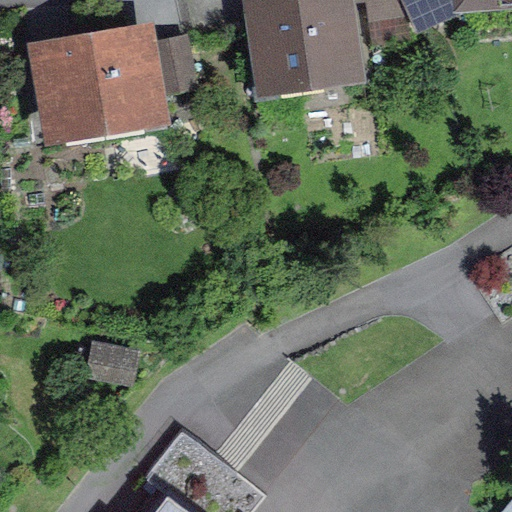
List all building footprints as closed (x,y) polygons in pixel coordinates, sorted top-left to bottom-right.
[(245,0),(239,1),(254,105),(363,89),(354,24),(407,16),(399,0),(245,0)] [(511,0),(399,0),(407,16),(415,34),(449,18),(511,13),(511,0)] [(153,41),(150,25),(23,47),(41,151),(168,129),(163,96),(153,41)] [(197,90),(187,35),(153,41),(163,96),(197,90)] [(140,353),(92,344),(85,380),(134,388),(140,353)] [(193,511),(164,489),(145,511),(193,511)] [(511,511),(511,498),(501,511),(511,511)]
